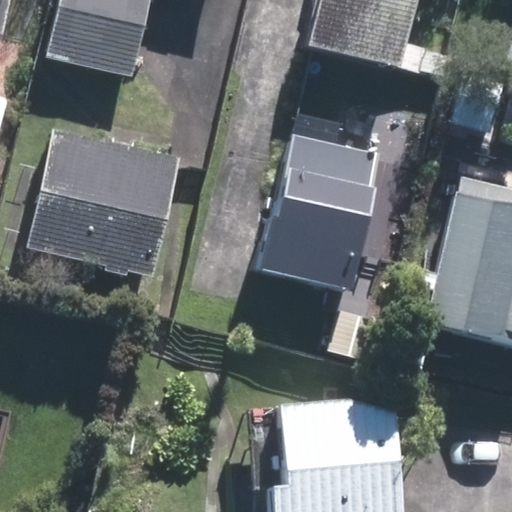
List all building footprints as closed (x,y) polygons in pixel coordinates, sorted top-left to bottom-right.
[(11,0),(0,0),(0,43),(1,44),(11,0)] [(152,0),(62,0),(48,60),(134,80),(152,0)] [(427,0),(321,0),(310,49),(410,73),(427,0)] [(511,45),(494,121),(511,125),(511,45)] [(182,167),(51,136),(24,249),(155,280),(182,167)] [(383,165),(288,142),(257,271),(352,294),(383,165)] [(511,200),(456,187),(424,324),(511,345),(511,200)] [(356,410),(278,416),(285,495),(268,496),(269,511),(405,511),(398,422),(356,410)]
